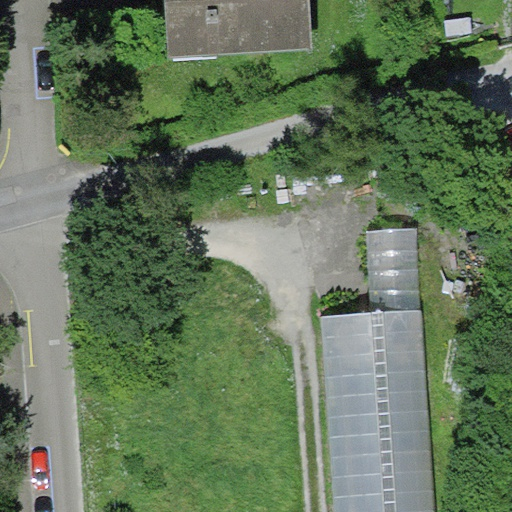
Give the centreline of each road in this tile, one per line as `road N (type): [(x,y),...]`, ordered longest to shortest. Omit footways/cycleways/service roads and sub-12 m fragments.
road 1 (residential): [(47,511),(21,199)]
road 2 (residential): [(21,199),(12,0)]
